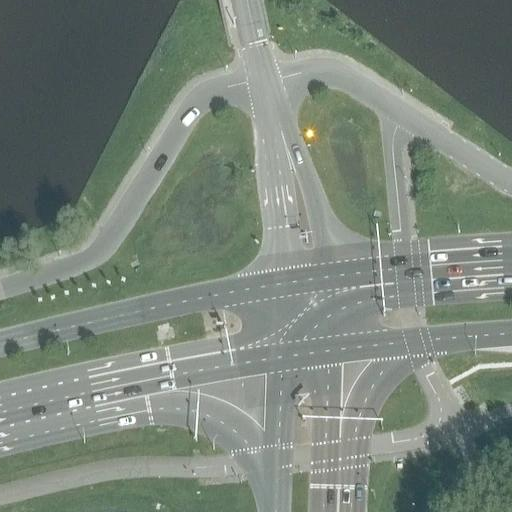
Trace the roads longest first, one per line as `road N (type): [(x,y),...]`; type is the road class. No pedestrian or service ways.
road 1 (tertiary): [(0,290),(92,257),(196,103),(263,81)]
road 2 (primary): [(286,283),(0,344)]
road 3 (unclassified): [(0,496),(115,469),(258,461)]
road 4 (tertiary): [(328,277),(318,213),(263,81)]
road 5 (tertiary): [(263,81),(286,283)]
road 6 (primary): [(92,392),(282,358)]
road 7 (primary): [(92,392),(148,411),(209,416),(258,461)]
road 8 (unclassified): [(404,116),(392,138),(404,268)]
road 9 (tertiary): [(404,116),(334,73),(263,81)]
road 10 (tertiary): [(511,182),(404,116)]
road 11 (trunk): [(355,448),(371,389),(415,350)]
